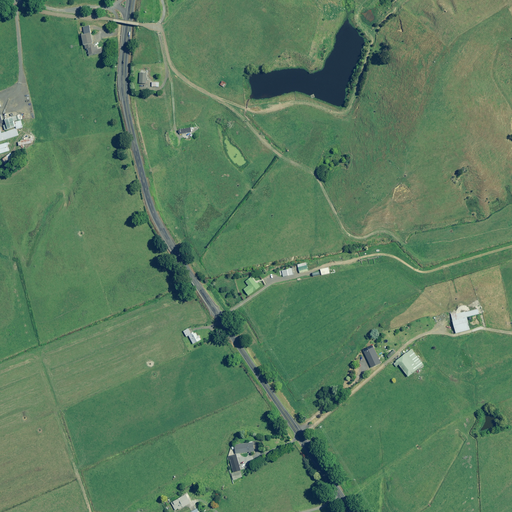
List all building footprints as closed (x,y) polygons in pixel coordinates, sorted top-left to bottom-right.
[(93,43),(89,26),(83,27),(84,34),(81,34),(84,45),(85,45),(85,49),(88,48),(89,56),(103,53),(102,48),(97,49),(97,46),(94,47),(94,43),(93,43)] [(18,121),(17,116),(5,120),(6,124),(3,125),(5,130),(5,131),(2,133),(0,127),(0,141),(18,135),(16,129),(23,127),(20,120),(18,121)] [(0,153),(10,150),(7,142),(0,144),(0,153)] [(14,157),(12,153),(3,158),(6,163),(14,157)] [(308,271),(306,262),(297,265),(299,273),(308,271)] [(293,274),(292,268),(281,271),(282,276),(293,274)] [(259,287),(252,276),(245,281),(248,286),(243,289),(248,295),(259,287)] [(479,314),(478,309),(465,312),(465,311),(451,314),(455,333),(470,330),(466,317),(479,314)] [(191,333),(188,328),(183,331),(186,337),(188,335),(193,344),(201,339),(199,335),(197,336),(195,331),(191,333)] [(380,363),(373,347),(363,352),(371,367),(380,363)] [(423,364),(411,349),(395,361),(396,362),(393,364),(396,367),(399,365),(408,376),(423,364)] [(254,450),(253,442),(234,445),(236,454),(249,452),(250,452),(254,450)] [(240,470),(236,454),(229,456),(233,472),(240,470)] [(190,503),(186,494),(171,503),(175,510),(182,506),(183,507),(190,503)]
